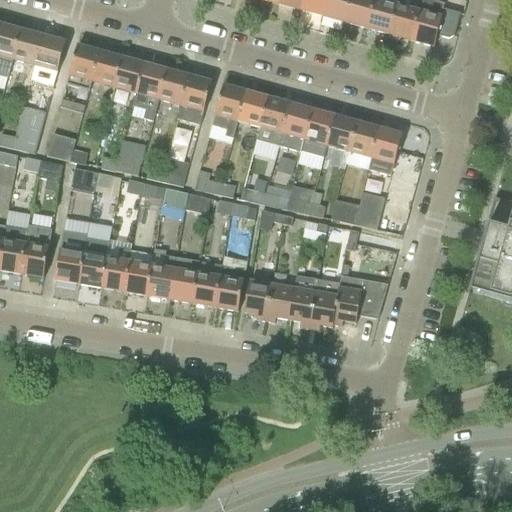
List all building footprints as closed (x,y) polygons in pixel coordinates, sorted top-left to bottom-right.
[(281,0),(280,7),(302,13),(305,0),(281,0)] [(305,0),(302,13),(324,19),(328,0),(305,0)] [(328,0),(324,19),(345,25),(351,0),(328,0)] [(351,0),(345,25),(368,31),(376,3),(366,0),(351,0)] [(368,31),(390,38),(398,9),(376,3),(368,31)] [(390,38),(411,43),(419,14),(398,9),(390,38)] [(419,14),(411,43),(433,50),(436,38),(448,41),(453,38),(460,16),(442,11),(440,20),(419,14)] [(0,27),(0,76),(8,78),(12,62),(20,33),(21,27),(8,24),(6,29),(0,27)] [(42,39),(20,33),(12,62),(34,68),(42,39)] [(65,46),(42,39),(34,68),(57,75),(65,46)] [(77,49),(66,87),(89,93),(92,84),(100,55),(77,49)] [(92,84),(114,90),(122,61),(100,55),(92,84)] [(114,90),(136,96),(144,67),(122,61),(114,90)] [(152,123),(158,102),(166,73),(144,67),(136,96),(132,108),(145,112),(143,121),(152,123)] [(57,75),(34,68),(29,89),(52,95),(57,75)] [(158,102),(180,108),(188,80),(166,73),(158,102)] [(188,80),(180,108),(177,120),(199,127),(211,86),(188,80)] [(233,141),(238,125),(246,96),(223,90),(213,128),(227,132),(225,138),(233,141)] [(238,125),(260,131),(268,102),(246,96),(238,125)] [(257,142),(279,148),(290,108),(268,102),(260,131),(257,142)] [(62,103),(60,110),(82,116),(84,109),(62,103)] [(145,112),(132,108),(130,117),(143,121),(145,112)] [(279,148),(301,154),(312,114),(290,108),(279,148)] [(14,142),(12,151),(35,157),(43,124),(46,115),(34,112),(32,122),(20,119),(15,140),(14,142)] [(301,154),(298,166),(320,172),(324,157),(334,121),(312,114),(301,154)] [(338,153),(348,155),(356,127),(334,121),(324,157),(336,160),(338,153)] [(348,155),(371,161),(378,133),(356,127),(348,155)] [(232,147),(233,141),(225,138),(227,132),(213,128),(209,141),(232,147)] [(378,133),(371,161),(367,174),(390,180),(401,139),(378,133)] [(0,139),(0,147),(12,151),(14,142),(15,140),(1,136),(0,139)] [(72,152),(75,143),(52,137),(46,159),(69,164),(72,152)] [(279,148),(257,142),(253,157),(275,163),(279,148)] [(117,164),(115,174),(136,179),(137,179),(144,149),(123,144),(118,162),(117,164)] [(72,152),(69,164),(85,168),(85,167),(87,156),(72,152)] [(0,155),(0,166),(15,170),(17,160),(0,155)] [(371,161),(348,155),(345,167),(367,174),(371,161)] [(103,160),(101,170),(115,174),(117,164),(103,160)] [(293,164),(279,160),(275,174),(290,178),(293,164)] [(24,161),(22,171),(37,174),(39,164),(24,161)] [(165,162),(163,171),(185,176),(187,167),(165,162)] [(39,164),(37,174),(36,179),(45,181),(58,184),(61,169),(39,164)] [(145,181),(159,184),(162,174),(163,171),(148,168),(145,181)] [(73,171),(70,193),(93,198),(95,188),(97,177),(73,171)] [(162,174),(159,184),(182,189),(185,176),(163,171),(162,174)] [(97,177),(95,188),(108,191),(110,179),(97,177)] [(196,180),(194,192),(196,192),(218,197),(221,185),(199,180),(198,180),(196,180)] [(58,184),(45,181),(43,192),(55,195),(58,184)] [(255,182),(252,192),(264,195),(266,185),(255,182)] [(125,194),(140,198),(142,187),(127,184),(125,194)] [(221,185),(218,197),(231,200),(232,200),(235,188),(234,188),(221,185)] [(142,187),(140,198),(154,201),(156,191),(142,187)] [(279,198),(276,210),(286,213),(290,194),(267,189),(266,195),(279,198)] [(286,213),(294,214),(296,203),(311,206),(313,194),(291,189),(290,194),(286,213)] [(242,190),(239,202),(241,202),(263,207),(265,195),(244,190),(242,190)] [(163,206),(184,211),(185,208),(187,197),(166,192),(163,206)] [(311,206),(319,208),(321,196),(313,194),(311,206)] [(265,195),(263,207),(276,210),(279,198),(266,195),(265,195)] [(354,227),(376,233),(384,201),(362,195),(358,208),(356,216),(354,227)] [(185,208),(184,211),(205,216),(208,202),(187,197),(185,208)] [(154,201),(140,198),(137,210),(160,215),(162,203),(154,201)] [(490,299),(511,304),(511,205),(499,202),(495,201),(488,225),(496,228),(495,231),(482,279),(495,282),(490,299)] [(330,221),(340,224),(343,213),(356,216),(358,208),(335,202),(330,221)] [(294,214),(308,217),(311,206),(296,203),(294,214)] [(216,215),(230,218),(232,207),(218,204),(216,215)] [(184,211),(163,206),(160,218),(182,223),(184,211)] [(311,206),(308,217),(322,220),(324,209),(319,208),(311,206)] [(232,207),(230,218),(244,221),(246,210),(232,207)] [(256,212),(246,210),(244,221),(253,223),(256,212)] [(271,224),(273,216),(262,213),(258,229),(269,231),(271,224)] [(356,216),(343,213),(340,224),(354,227),(356,216)] [(7,214),(4,229),(27,233),(27,229),(29,218),(7,214)] [(271,224),(280,226),(282,218),(273,216),(271,224)] [(32,217),(30,230),(48,233),(50,220),(32,217)] [(282,218),(280,226),(290,228),(292,221),(282,218)] [(65,222),(63,234),(86,239),(89,226),(65,222)] [(316,233),(317,226),(305,224),(301,240),(323,244),(324,235),(316,233)] [(111,230),(89,226),(86,239),(86,242),(108,246),(109,244),(111,230)] [(316,233),(324,235),(326,228),(317,226),(316,233)] [(511,306),(511,304),(490,299),(495,282),(482,279),(495,231),(490,229),(487,228),(468,299),(470,300),(471,295),(511,306)] [(0,253),(0,273),(19,277),(27,233),(4,229),(0,253)] [(27,233),(19,277),(43,281),(51,233),(48,233),(30,230),(27,229),(27,233)] [(349,233),(347,243),(355,245),(357,235),(349,233)] [(63,234),(55,283),(78,287),(86,242),(86,239),(63,234)] [(86,242),(78,287),(101,291),(106,261),(108,246),(86,242)] [(355,245),(347,243),(345,252),(353,254),(355,245)] [(108,246),(106,261),(117,263),(119,250),(131,252),(131,247),(109,244),(108,246)] [(106,261),(101,291),(123,295),(128,265),(130,254),(131,252),(119,250),(117,263),(106,261)] [(149,280),(146,299),(169,303),(174,273),(176,261),(164,259),(165,254),(154,252),(153,258),(151,269),(149,280)] [(130,254),(128,265),(151,269),(153,258),(130,254)] [(174,273),(169,303),(191,306),(196,277),(198,265),(176,261),(174,273)] [(123,295),(146,299),(151,269),(128,265),(123,295)] [(221,269),(198,265),(196,277),(219,281),(221,269)] [(191,306),(214,310),(219,281),(196,277),(191,306)] [(293,292),(287,323),(300,325),(299,330),(308,332),(317,282),(295,279),(293,292)] [(387,288),(340,279),(338,286),(331,331),(332,331),(332,328),(341,329),(342,324),(355,327),(357,318),(377,322),(387,288)] [(219,281),(214,310),(237,314),(242,285),(219,281)] [(317,282),(308,332),(318,334),(319,328),(331,331),(338,286),(317,282)] [(255,323),(264,324),(270,288),(248,284),(243,315),(256,318),(255,323)] [(275,321),(287,323),(293,292),(270,288),(264,324),(274,326),(275,321)]
